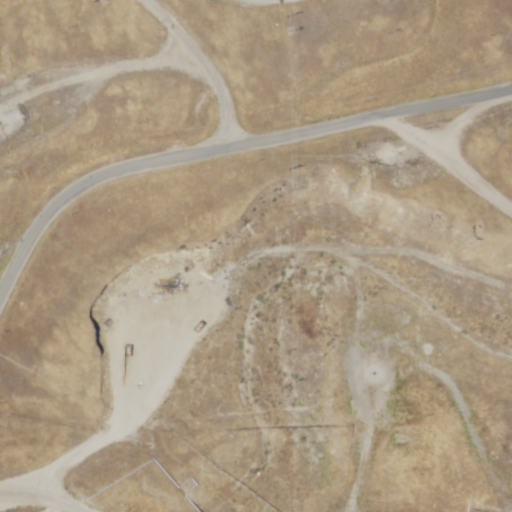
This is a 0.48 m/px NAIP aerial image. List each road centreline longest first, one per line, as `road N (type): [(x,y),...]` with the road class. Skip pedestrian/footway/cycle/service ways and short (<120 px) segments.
road 1 (track): [(53,511),(136,344),(249,207),(388,222),(511,296)]
road 2 (tertiary): [(0,294),(52,212),(122,173),(511,96)]
road 3 (track): [(463,511),(397,387),(319,344),(269,511)]
road 4 (track): [(151,168),(87,28),(56,0)]
road 5 (track): [(511,217),(433,115)]
